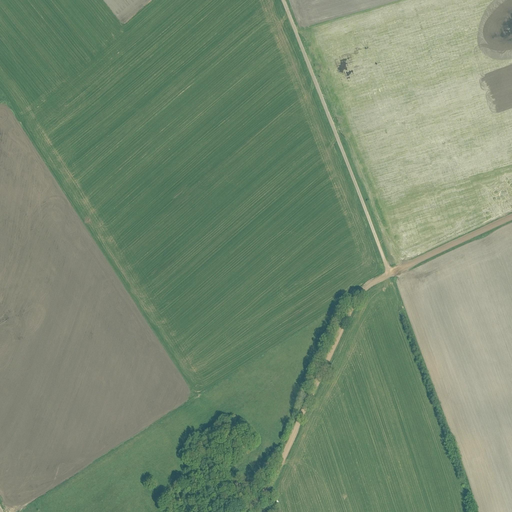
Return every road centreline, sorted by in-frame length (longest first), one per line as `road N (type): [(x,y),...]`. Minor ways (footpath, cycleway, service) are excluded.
road 1 (track): [(244,511),(277,471),(366,287),(511,217)]
road 2 (unclassified): [(389,274),(282,0)]
